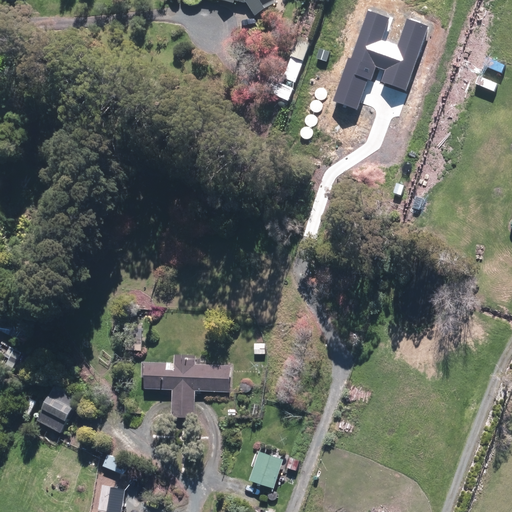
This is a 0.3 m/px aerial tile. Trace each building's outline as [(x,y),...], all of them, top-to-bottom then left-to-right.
[(218,0),(219,1),(235,4),(236,1),(245,3),(247,2),(256,16),(276,3),(274,0),(218,0)] [(296,84),(310,45),(297,40),(291,57),(284,79),(296,84)] [(470,242),(451,233),(444,247),(463,256),(470,242)] [(150,308),(150,297),(141,297),(141,308),(150,308)] [(2,311),(0,314),(0,330),(14,338),(23,322),(2,311)] [(142,339),(127,338),(127,353),(141,353),(142,339)] [(22,354),(9,347),(4,357),(9,360),(4,370),(11,374),(22,354)] [(196,366),(196,357),(176,356),(175,365),(146,364),(145,390),(173,391),(172,418),(195,419),(195,392),(230,393),(231,367),(196,366)] [(37,422),(61,434),(80,398),(56,386),(37,422)] [(36,402),(29,399),(23,413),(29,416),(36,402)] [(284,462),(260,454),(250,482),(274,490),(284,462)] [(128,464),(107,455),(102,467),(123,476),(128,464)] [(300,462),(290,459),(287,468),(296,472),(300,462)]
